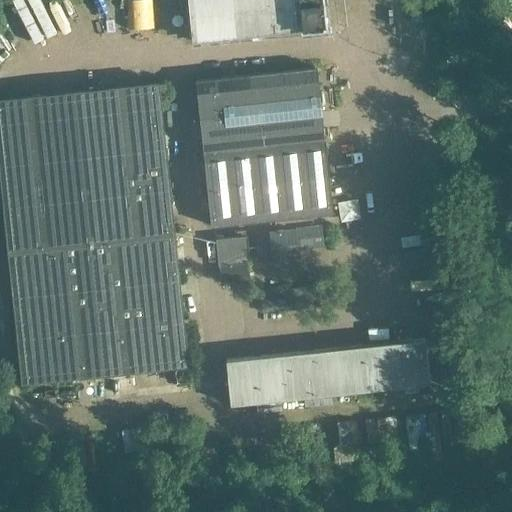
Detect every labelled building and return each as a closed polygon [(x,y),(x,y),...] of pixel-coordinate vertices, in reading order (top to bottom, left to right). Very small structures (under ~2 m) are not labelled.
[(186,0),(191,41),(326,27),(322,0),(186,0)] [(332,213),(319,95),(316,67),(195,81),(210,227),(332,213)] [(158,82),(0,98),(0,190),(20,384),(189,366),(158,82)] [(254,233),(256,255),(257,261),(271,259),(271,260),(299,257),(298,249),(303,248),(303,250),(321,248),(319,227),(296,229),(296,228),(268,231),(268,232),(254,233)] [(249,263),(247,246),(246,237),(215,240),(218,266),(249,263)] [(262,313),(319,308),(342,306),(340,284),(260,292),(262,313)] [(425,339),(319,350),(225,360),(230,405),(430,384),(425,339)]
